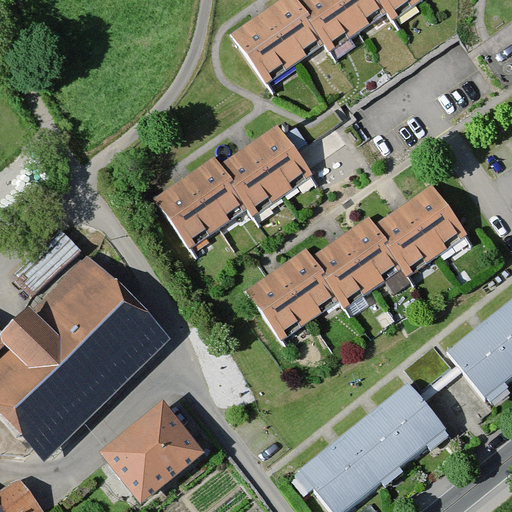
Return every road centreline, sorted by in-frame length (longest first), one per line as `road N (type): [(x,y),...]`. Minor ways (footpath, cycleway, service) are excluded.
road 1 (residential): [(282,511),(216,423),(156,290),(80,178)]
road 2 (residential): [(80,178),(181,82),(206,0)]
road 3 (residential): [(511,229),(416,92)]
road 4 (residential): [(80,178),(0,35)]
